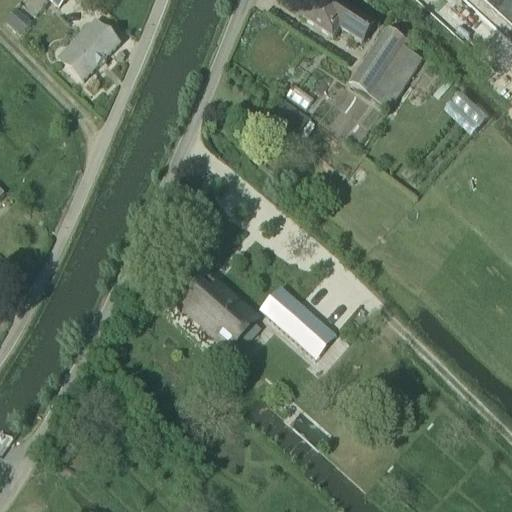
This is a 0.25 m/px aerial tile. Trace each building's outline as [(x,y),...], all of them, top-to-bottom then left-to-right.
[(46,0),(58,11),(67,0),(46,0)] [(361,46),(373,26),(333,0),(314,0),(301,21),(332,41),(338,31),(361,46)] [(103,63),(118,48),(117,47),(94,25),(83,36),(81,35),(72,44),(74,45),(57,62),(80,85),(81,86),(96,71),(97,71),(103,64),(103,63)] [(349,86),(388,113),(420,64),(402,52),(405,47),(385,33),(349,86)] [(282,105),(268,125),(296,145),(310,125),(282,105)] [(188,261),(160,293),(216,341),(225,330),(239,342),(257,322),(217,287),(207,298),(197,289),(206,278),(188,261)] [(279,291),(262,311),(265,313),(301,345),(318,325),(279,291)]
